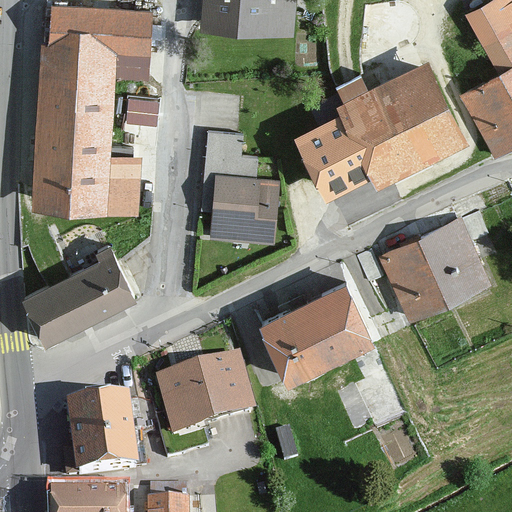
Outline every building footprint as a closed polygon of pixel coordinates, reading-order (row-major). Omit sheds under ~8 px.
[(200,0),(200,24),(293,28),(294,0),(200,0)] [(511,0),(480,0),(456,14),(488,69),(511,55),(511,0)] [(40,1),(25,206),(130,209),(134,153),(103,151),(107,73),(144,73),(151,6),(40,1)] [(455,89),(486,146),(511,132),(511,55),(488,69),(455,89)] [(377,189),(466,148),(428,66),(367,94),(361,80),(339,91),(345,104),(335,108),(340,119),(303,137),(330,195),(371,176),(377,189)] [(213,202),(213,210),(211,236),(274,240),(279,181),(255,179),(256,173),(257,156),(241,154),(243,133),(206,130),(203,170),(216,171),(214,188),(213,202)] [(214,188),(216,171),(203,170),(201,205),(201,209),(213,210),(213,202),(214,188)] [(391,287),(405,310),(484,275),(455,214),(380,246),(393,274),(391,287)] [(18,297),(42,346),(135,299),(107,244),(93,251),(97,258),(18,297)] [(250,317),(276,373),(357,336),(330,279),(250,317)] [(154,379),(171,440),(257,416),(240,355),(154,379)] [(77,474),(77,476),(139,468),(130,396),(99,400),(68,404),(74,449),(69,449),(64,450),(67,475),(77,474)] [(50,491),(50,511),(124,511),(125,490),(50,491)] [(147,499),(147,511),(187,511),(188,499),(147,499)]
